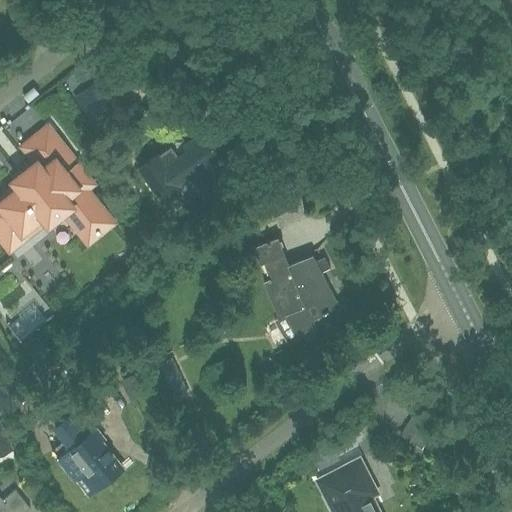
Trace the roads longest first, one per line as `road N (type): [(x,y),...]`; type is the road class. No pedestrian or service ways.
road 1 (residential): [(178,511),(457,298)]
road 2 (secondary): [(457,298),(304,0)]
road 3 (residential): [(0,100),(125,0)]
road 4 (secondary): [(511,406),(457,298)]
